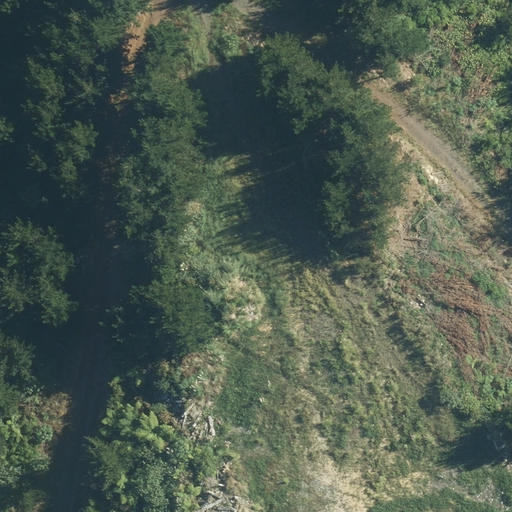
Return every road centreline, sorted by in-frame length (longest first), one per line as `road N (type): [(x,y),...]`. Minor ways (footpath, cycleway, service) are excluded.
road 1 (track): [(173,0),(177,23),(256,174),(347,511)]
road 2 (track): [(177,23),(308,21),(374,90),(511,274)]
